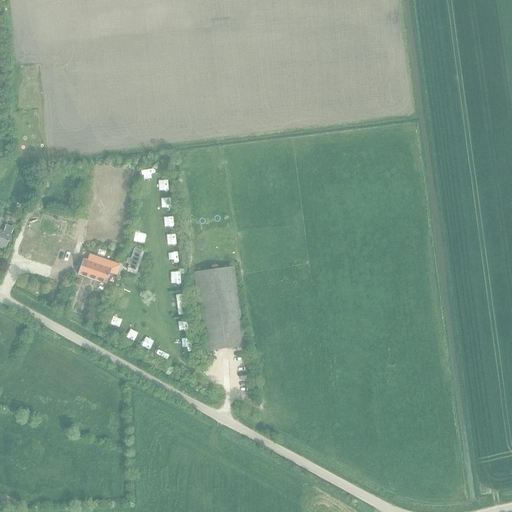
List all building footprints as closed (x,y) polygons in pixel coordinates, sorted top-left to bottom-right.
[(39,204),(45,185),(34,182),(28,201),(39,204)] [(74,253),(78,242),(65,237),(64,241),(37,231),(39,225),(31,222),(20,254),(55,267),(61,248),(74,253)] [(0,247),(5,249),(13,228),(6,226),(3,232),(0,230),(0,247)] [(137,271),(142,256),(135,253),(130,268),(137,271)] [(78,274),(106,284),(110,273),(116,275),(120,265),(89,254),(87,260),(83,259),(78,274)] [(205,351),(245,345),(233,266),(193,272),(205,351)]
